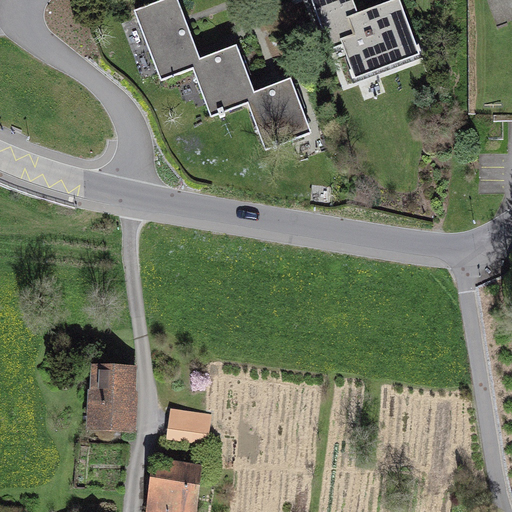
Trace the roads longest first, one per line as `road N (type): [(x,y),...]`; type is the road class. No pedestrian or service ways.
road 1 (residential): [(131,194),(462,253)]
road 2 (residential): [(131,194),(149,395),(132,511)]
road 3 (residential): [(511,511),(462,253)]
road 4 (residential): [(0,158),(131,194)]
